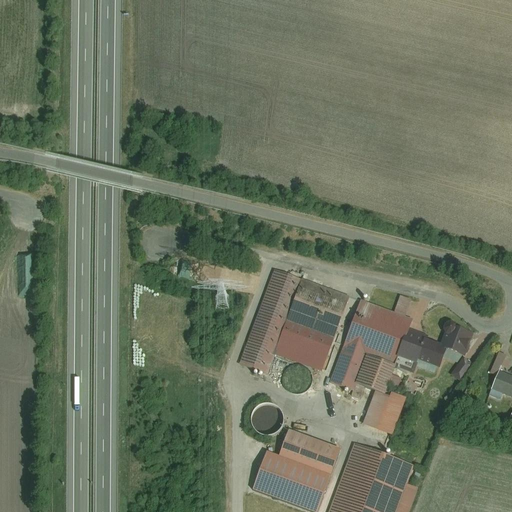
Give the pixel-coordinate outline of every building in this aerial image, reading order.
[(306,283),(276,272),(242,365),(273,375),(282,350),(285,342),(292,323),(306,283)] [(352,299),(306,283),(292,323),(338,340),(352,299)] [(215,297),(216,310),(231,309),(230,305),(229,296),(215,297)] [(358,300),(332,387),(363,396),(365,389),(374,392),(364,427),(395,436),(406,399),(386,393),(389,385),(400,388),(402,379),(394,376),(396,369),(415,375),(418,364),(441,371),(445,359),(464,364),(473,333),(448,326),(443,342),(410,332),(414,319),(407,317),(412,299),(400,296),(395,311),(358,300)] [(308,350),(331,359),(338,340),(292,323),(285,342),(308,350)] [(285,342),(282,350),(305,359),(308,350),(285,342)] [(511,376),(499,371),(493,389),(511,396),(511,376)] [(248,417),(262,441),(287,427),(273,403),(248,417)] [(339,451),(288,431),(277,458),(329,477),(339,451)] [(408,511),(416,489),(405,485),(412,466),(353,445),(327,511),(408,511)] [(316,511),(329,477),(277,458),(265,453),(249,494),(297,511),(316,511)]
